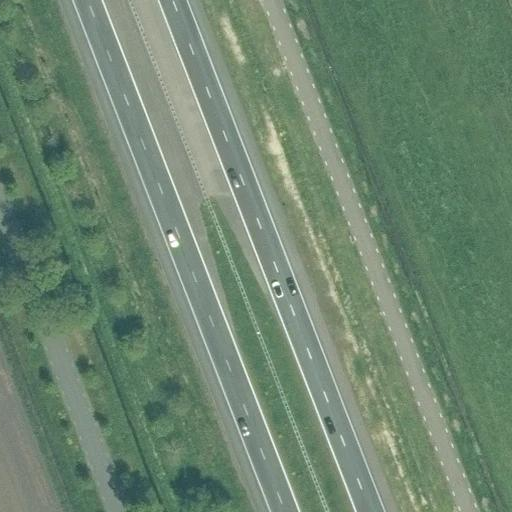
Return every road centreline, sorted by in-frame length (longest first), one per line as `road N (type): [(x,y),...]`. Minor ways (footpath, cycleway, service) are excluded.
road 1 (motorway): [(87,0),(286,511)]
road 2 (unclassified): [(470,511),(272,0)]
road 3 (motorway): [(370,511),(172,0)]
road 4 (tertiary): [(119,511),(0,202)]
